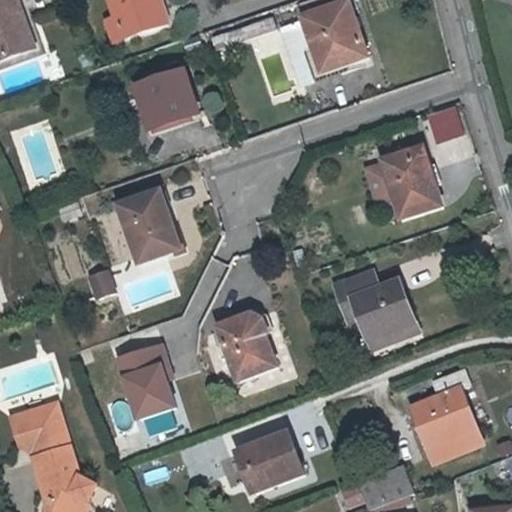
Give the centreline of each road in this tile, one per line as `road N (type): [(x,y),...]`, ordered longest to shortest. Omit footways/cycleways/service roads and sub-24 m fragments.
road 1 (residential): [(243,161),(481,71)]
road 2 (unknown): [(511,342),(458,348),(346,391)]
